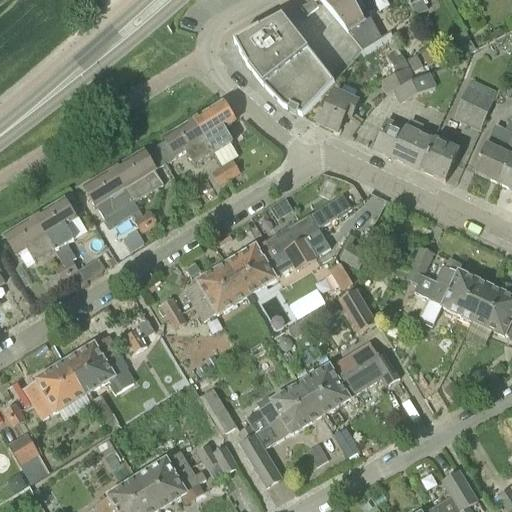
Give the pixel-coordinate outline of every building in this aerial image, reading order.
[(356,0),(352,2),(350,0),(317,0),(318,0),(363,54),(381,41),(375,31),(358,0),(356,0)] [(404,0),(415,18),(427,12),(420,0),(404,0)] [(312,3),(300,10),(307,17),(317,9),(312,3)] [(240,53),(239,54),(248,69),(265,91),(283,110),(302,118),(335,85),(282,20),(259,32),(243,41),(243,42),(240,53)] [(466,57),(476,52),(466,32),(456,38),(466,57)] [(387,57),(397,75),(409,69),(399,51),(387,57)] [(385,98),(394,94),(415,83),(409,69),(397,75),(379,84),(385,98)] [(415,83),(394,94),(399,107),(436,90),(430,76),(415,83)] [(480,134),(498,93),(472,82),(454,122),(480,134)] [(360,104),(334,91),(329,101),(327,100),(315,125),(337,135),(344,119),(351,122),(360,104)] [(192,123),(213,157),(233,144),(224,130),(234,124),(222,105),(192,123)] [(410,131),(387,122),(374,152),(397,162),(420,172),(434,141),(410,131)] [(498,186),(511,154),(511,123),(509,122),(504,132),(495,128),(473,175),(498,186)] [(165,143),(155,148),(166,167),(176,161),(176,160),(185,154),(194,168),(213,157),(192,123),(164,140),(165,143)] [(428,154),(420,172),(445,183),(458,152),(434,141),(428,154)] [(166,167),(155,148),(154,150),(144,156),(113,174),(134,206),(140,203),(154,194),(163,188),(155,174),(166,167)] [(511,154),(498,186),(511,192),(511,154)] [(221,170),(228,182),(238,176),(231,163),(221,170)] [(218,188),(228,182),(221,170),(211,176),(218,188)] [(150,231),(149,230),(143,220),(134,206),(113,174),(84,191),(95,209),(96,209),(105,223),(112,219),(117,226),(131,218),(134,224),(142,236),(150,231)] [(35,221),(55,253),(63,267),(70,278),(79,274),(72,263),(75,261),(67,246),(74,242),(65,228),(75,222),(63,203),(35,221)] [(310,218),(319,232),(335,222),(326,208),(310,218)] [(151,215),(143,220),(149,230),(157,225),(151,215)] [(303,241),(319,232),(310,218),(269,242),(256,250),(256,249),(226,267),(237,285),(270,265),(280,259),(304,242),(303,241)] [(35,266),(55,253),(35,221),(5,239),(16,258),(26,252),(35,266)] [(298,274),(317,262),(316,261),(331,251),(319,232),(303,241),(304,242),(280,259),(270,265),(237,285),(247,301),(278,283),(276,280),(295,269),(298,274)] [(369,256),(350,245),(340,263),(358,273),(369,256)] [(410,274),(422,280),(433,256),(421,250),(410,274)] [(404,264),(408,257),(396,251),(392,258),(404,264)] [(102,273),(96,263),(79,274),(70,278),(76,288),(102,273)] [(200,274),(195,265),(187,270),(192,279),(200,274)] [(62,284),(70,278),(63,267),(54,272),(62,284)] [(195,310),(237,285),(226,267),(196,285),(197,286),(185,293),(195,310)] [(352,287),(340,267),(330,273),(342,293),(352,287)] [(482,308),(491,289),(458,273),(457,275),(446,269),(445,269),(437,287),(482,308)] [(151,296),(161,285),(155,280),(145,290),(151,296)] [(422,280),(414,297),(427,303),(420,320),(433,326),(441,309),(474,325),(482,308),(437,287),(422,280)] [(217,319),(247,301),(237,285),(195,310),(204,324),(216,317),(217,319)] [(482,308),(511,321),(511,298),(491,289),(482,308)] [(301,321),(329,304),(320,290),(292,307),(301,321)] [(359,337),(376,327),(357,293),(339,304),(359,337)] [(170,326),(183,318),(173,302),(161,309),(170,326)] [(319,326),(340,313),(334,304),(313,316),(319,326)] [(511,340),(511,321),(482,308),(474,325),(504,339),(505,337),(511,340)] [(183,318),(170,326),(174,332),(187,324),(183,318)] [(397,340),(400,334),(390,329),(387,336),(397,340)] [(131,350),(142,343),(137,334),(125,341),(131,350)] [(289,344),(289,338),(286,335),(280,335),(277,338),(277,344),(280,347),(286,347),(289,344)] [(94,372),(117,358),(107,341),(95,349),(94,347),(63,366),(74,384),(94,372)] [(142,343),(131,350),(135,356),(146,349),(142,343)] [(312,405),(386,359),(385,357),(379,361),(374,353),(369,346),(331,369),(330,366),(299,385),(312,405)] [(319,361),(312,349),(300,357),(308,368),(319,361)] [(74,384),(85,401),(108,386),(115,398),(135,386),(117,358),(94,372),(74,384)] [(205,365),(210,373),(219,367),(214,359),(205,365)] [(312,405),(321,420),(350,402),(349,400),(385,378),(390,387),(400,381),(386,359),(312,405)] [(34,409),(74,384),(63,366),(36,383),(36,384),(23,392),(34,409)] [(205,368),(196,373),(199,380),(208,374),(205,368)] [(201,395),(211,388),(206,380),(196,387),(201,395)] [(453,405),(469,394),(460,380),(443,391),(453,405)] [(56,418),(85,401),(74,384),(34,409),(42,422),(54,415),(56,418)] [(244,446),(312,405),(299,385),(269,403),(271,406),(259,413),(260,414),(247,423),(251,428),(238,436),(244,446)] [(224,439),(237,431),(214,393),(201,400),(224,439)] [(100,402),(93,406),(103,424),(102,425),(110,438),(121,431),(113,418),(111,419),(100,402)] [(292,438),(321,420),(312,405),(244,446),(241,448),(266,492),(283,483),(265,453),(279,445),(291,437),(292,438)] [(9,423),(20,417),(15,408),(4,414),(9,423)] [(20,417),(9,423),(14,431),(25,424),(20,417)] [(31,487),(49,477),(26,438),(9,448),(31,487)] [(349,460),(360,454),(352,442),(341,449),(349,460)] [(201,464),(214,456),(209,448),(196,456),(201,464)] [(214,456),(201,464),(213,484),(225,477),(225,478),(237,471),(224,449),(214,456)] [(112,455),(104,460),(112,473),(120,468),(117,463),(112,455)] [(147,499),(189,472),(180,457),(168,463),(167,461),(135,480),(147,499)] [(147,499),(154,511),(161,511),(182,500),(186,507),(204,496),(199,487),(207,482),(202,474),(194,479),(189,472),(147,499)] [(464,511),(469,509),(479,504),(461,474),(445,484),(453,498),(430,511),(464,511)] [(26,488),(19,477),(13,480),(11,489),(15,495),(26,488)] [(126,511),(147,499),(135,480),(105,499),(107,501),(105,502),(103,499),(98,502),(100,506),(96,508),(98,511),(126,511)] [(505,507),(511,502),(511,493),(510,491),(499,498),(505,507)] [(154,511),(147,499),(126,511),(154,511)]
